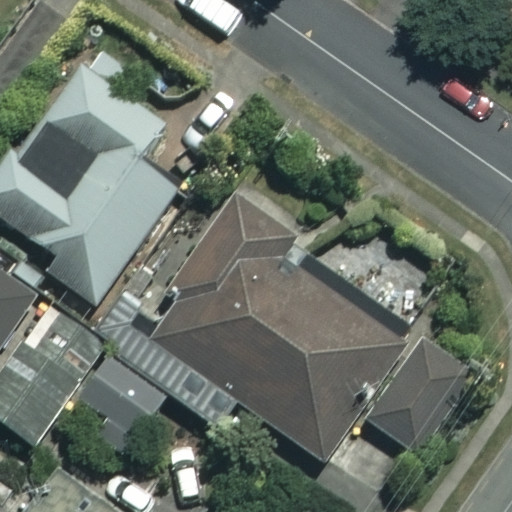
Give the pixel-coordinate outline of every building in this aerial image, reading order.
[(142,73),(95,38),(0,168),(0,222),(52,260),(43,273),(89,306),(172,193),(132,164),(157,130),(120,103),(142,73)] [(296,240),(234,198),(175,284),(185,291),(152,340),(236,397),(231,404),(320,465),(402,344),(281,261),(296,240)] [(0,344),(31,301),(0,279),(0,344)] [(472,377),(425,343),(365,426),(413,460),(472,377)] [(69,387),(20,350),(0,377),(0,428),(24,446),(69,387)] [(110,511),(47,469),(18,511),(110,511)]
